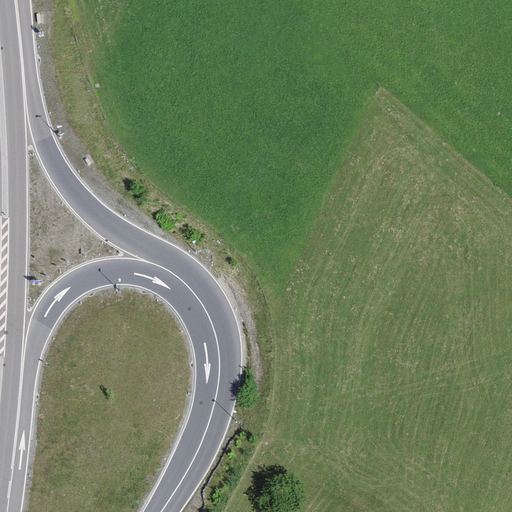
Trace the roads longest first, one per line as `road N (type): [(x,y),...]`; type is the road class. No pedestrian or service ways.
road 1 (trunk): [(2,478),(17,307),(6,0)]
road 2 (trunk): [(156,265),(61,174),(34,104),(22,0)]
road 3 (trunk): [(2,478),(23,437),(32,357),(53,303),(108,269),(156,265)]
road 4 (trunk): [(160,511),(205,431),(220,368),(210,314),(183,279),(156,265)]
